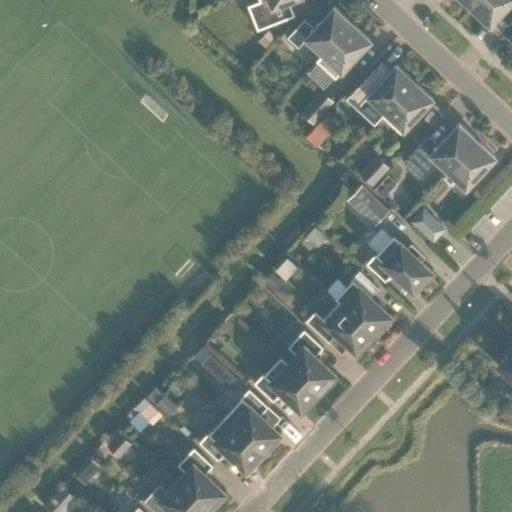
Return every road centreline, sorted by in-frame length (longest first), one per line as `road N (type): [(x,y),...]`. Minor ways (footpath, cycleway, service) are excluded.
road 1 (residential): [(248,511),(511,231)]
road 2 (residential): [(381,0),(511,125)]
